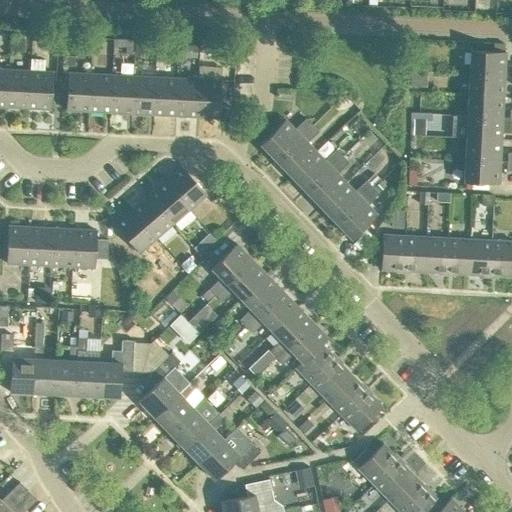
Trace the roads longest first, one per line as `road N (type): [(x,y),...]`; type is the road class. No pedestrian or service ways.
road 1 (residential): [(227,156),(427,365),(438,414),(477,460)]
road 2 (residential): [(0,141),(30,167),(76,169),(114,142),(227,156)]
road 3 (residential): [(227,156),(262,106),(267,36)]
